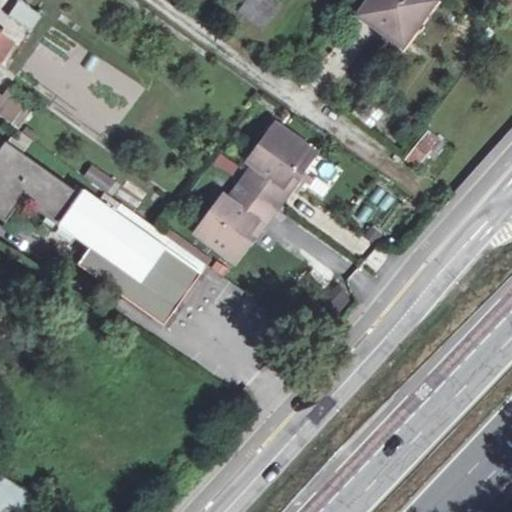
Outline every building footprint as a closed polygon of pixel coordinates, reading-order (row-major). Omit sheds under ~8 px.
[(246,0),(246,2),(239,10),(263,27),(281,3),(276,0),(246,0)] [(372,0),(361,17),(387,37),(403,48),(436,3),(431,0),(372,0)] [(511,7),(499,0),(498,0),(492,9),(511,23),(511,7)] [(33,28),(42,15),(27,4),(23,2),(14,15),(33,28)] [(0,95),(0,60),(13,41),(0,32),(0,112),(17,126),(31,107),(7,91),(3,97),(0,95)] [(291,47),(305,58),(315,44),(302,32),(291,47)] [(291,76),(305,58),(291,47),(286,44),(273,62),(291,76)] [(359,113),(374,127),(385,113),(370,99),(359,113)] [(428,151),(419,164),(426,169),(444,146),(427,132),(418,143),(428,151)] [(298,179),(303,183),(318,162),(282,133),(265,154),(271,158),(260,172),(251,184),(283,208),(291,196),(287,193),(298,179)] [(74,190),(8,143),(0,154),(0,213),(7,219),(24,196),(93,248),(81,264),(149,313),(166,326),(210,268),(124,205),(118,213),(78,185),(74,190)] [(428,151),(418,143),(410,156),(419,164),(428,151)] [(271,158),(265,154),(255,168),(260,172),(271,158)] [(415,170),(419,164),(410,156),(404,162),(415,170)] [(94,164),(83,175),(100,193),(112,183),(94,164)] [(287,193),(291,196),(303,183),(298,179),(287,193)] [(251,184),(243,195),(275,218),(283,208),(251,184)] [(264,232),(275,218),(243,195),(234,207),(223,222),(216,217),(202,237),(239,264),(254,245),(250,242),(260,228),(264,232)] [(227,203),(216,217),(223,222),(234,207),(227,203)] [(250,242),(254,245),(264,232),(260,228),(250,242)] [(0,511),(29,511),(40,502),(0,478),(0,511)]
